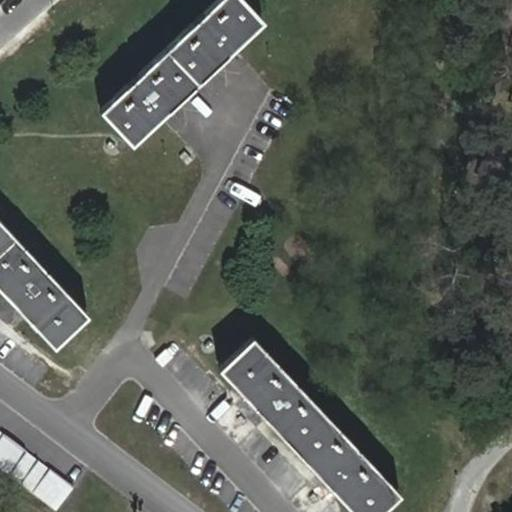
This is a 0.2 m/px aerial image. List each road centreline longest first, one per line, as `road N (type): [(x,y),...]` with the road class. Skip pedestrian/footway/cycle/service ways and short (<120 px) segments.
road 1 (unknown): [(424,511),(448,0)]
road 2 (residential): [(0,379),(181,511)]
